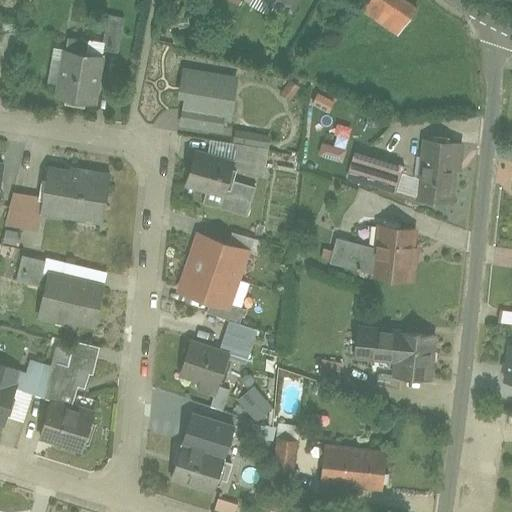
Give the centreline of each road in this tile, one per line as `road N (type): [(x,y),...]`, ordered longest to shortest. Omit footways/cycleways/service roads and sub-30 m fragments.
road 1 (residential): [(496,10),(444,511)]
road 2 (residential): [(0,120),(136,146),(147,168),(126,501)]
road 3 (residential): [(126,501),(0,462)]
